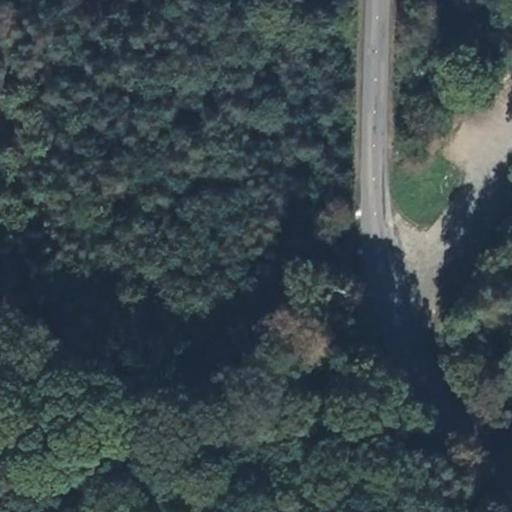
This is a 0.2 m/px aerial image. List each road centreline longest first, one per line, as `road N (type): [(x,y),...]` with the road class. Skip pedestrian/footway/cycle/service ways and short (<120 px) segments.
road 1 (tertiary): [(377,0),(374,214),(391,313),(441,399),(511,479)]
road 2 (track): [(391,313),(495,173)]
